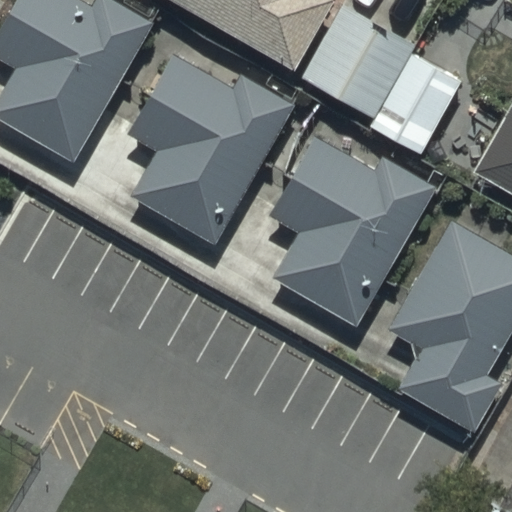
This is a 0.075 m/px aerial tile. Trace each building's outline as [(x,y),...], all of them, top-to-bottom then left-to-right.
[(8,0),(0,14),(0,42),(21,55),(0,90),(0,110),(72,153),(157,10),(140,0),(8,0)] [(192,0),(296,60),(330,0),(192,0)] [(339,0),(303,67),(374,106),(414,34),(352,0),(339,0)] [(173,44),(128,123),(159,140),(129,193),(213,240),(295,94),(242,64),(233,79),(173,44)] [(460,72),(411,45),(370,118),(420,146),(460,72)] [(511,93),(475,158),(511,179),(511,93)] [(316,127),(271,205),(299,221),(271,270),(358,320),(438,180),(384,148),(376,162),(316,127)] [(511,320),(511,245),(449,209),(387,316),(422,336),(395,383),(471,427),(503,372),(488,363),(511,320)] [(0,292),(0,386),(121,456),(159,389),(103,357),(149,278),(49,221),(6,296),(0,292)] [(238,304),(214,348),(284,387),(309,343),(238,304)] [(511,396),(467,477),(511,501),(511,396)]
